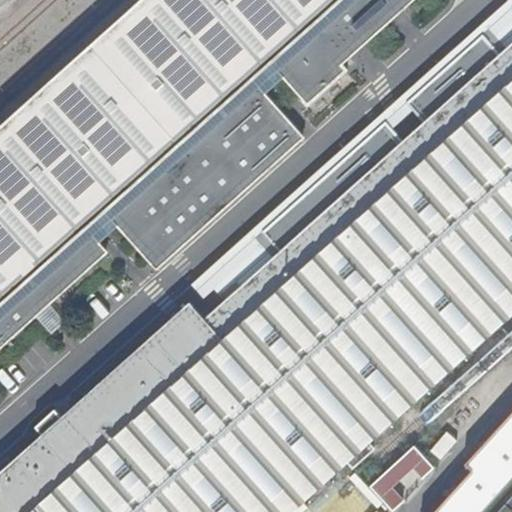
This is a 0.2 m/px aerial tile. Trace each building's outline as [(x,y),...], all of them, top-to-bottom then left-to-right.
[(151,0),(0,135),(0,356),(110,258),(102,249),(118,234),(156,276),(306,142),(269,100),(275,95),(288,109),(297,101),(306,112),(349,75),(346,68),(423,0),(151,0)] [(0,511),(285,511),(345,460),(351,468),(373,449),(367,441),(511,313),(511,47),(201,325),(188,309),(0,476),(0,511)] [(467,511),(511,464),(511,403),(458,461),(470,473),(433,511),(467,511)] [(429,450),(439,458),(454,441),(445,432),(429,450)] [(365,488),(385,511),(389,511),(402,502),(379,476),(365,488)]
